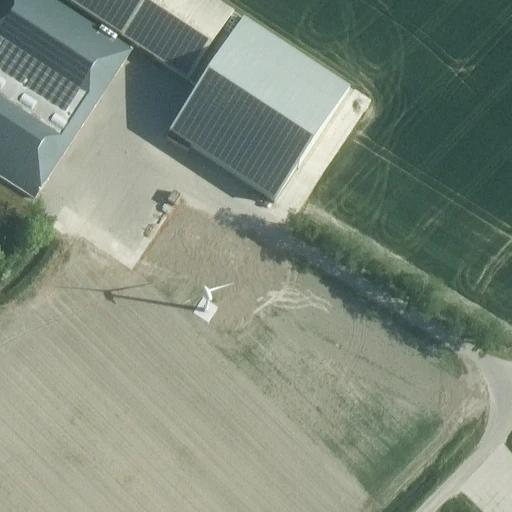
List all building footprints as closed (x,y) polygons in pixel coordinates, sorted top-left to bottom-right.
[(114,43),(98,32),(97,32),(48,0),(0,0),(0,177),(34,200),(130,53),(114,43)] [(98,32),(114,43),(117,37),(186,82),(232,13),(212,0),(60,0),(101,27),(98,32)] [(232,13),(186,82),(197,90),(170,133),(276,202),(349,89),(232,13)] [(139,266),(173,211),(133,187),(106,230),(131,246),(125,257),(139,266)] [(167,203),(174,207),(180,198),(173,193),(167,203)]
